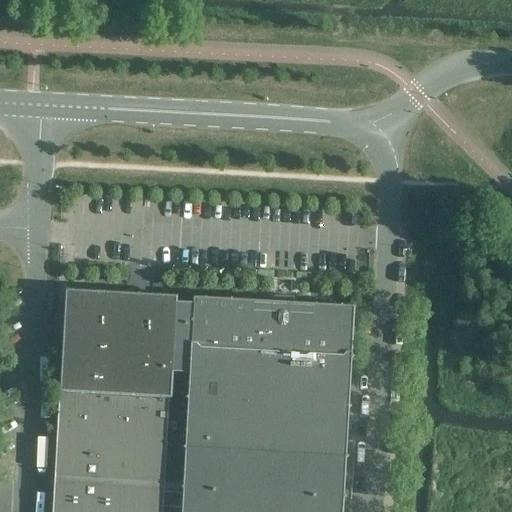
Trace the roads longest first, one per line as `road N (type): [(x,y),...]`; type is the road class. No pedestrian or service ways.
road 1 (unclassified): [(371,511),(390,182),(364,134)]
road 2 (unclassified): [(364,134),(316,121),(41,106)]
road 3 (unclassified): [(38,231),(23,511)]
road 4 (unclassified): [(364,134),(454,69),(511,63)]
road 5 (unclassified): [(38,231),(41,106)]
